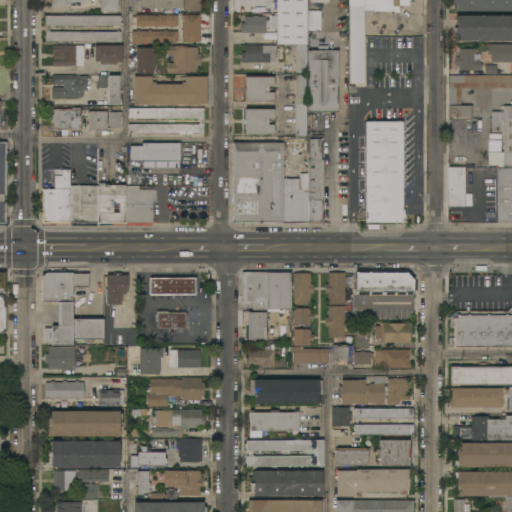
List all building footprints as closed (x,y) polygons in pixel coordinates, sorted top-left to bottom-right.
[(51,8),(51,0),(85,0),(85,3),(75,3),(71,3),(71,8),(51,8)] [(118,0),(118,12),(100,12),(100,5),(98,5),(98,0),(118,0)] [(200,0),(201,11),(183,11),(183,9),(152,9),(152,8),(140,8),(139,0),(200,0)] [(296,45),(276,44),(276,0),(307,0),(307,44),(296,45)] [(365,0),(365,7),(349,8),(349,0),(365,0)] [(399,0),(399,14),(386,14),(386,13),(374,13),(374,11),(365,11),(365,7),(365,0),(399,0)] [(511,0),(511,12),(456,12),(456,5),(452,5),(452,0),(511,0)] [(349,8),(364,8),(365,85),(349,85),(349,8)] [(144,15),(147,15),(157,16),(157,15),(161,15),(161,16),(166,16),(166,15),(169,15),(169,16),(177,16),(177,27),(172,27),(172,28),(169,28),(169,27),(157,27),(157,28),(154,28),(154,27),(144,27),(144,28),(141,28),(141,27),(136,27),(136,15),(144,15)] [(200,43),(182,43),(182,15),(200,15),(200,43)] [(45,42),(45,16),(120,16),(120,26),(49,26),(49,32),(121,32),(121,42),(45,42)] [(511,41),(456,41),(456,35),(454,35),(454,28),(456,28),(456,22),(455,22),(455,17),(456,17),(456,16),(511,16),(511,41)] [(240,33),(240,23),(244,23),(244,17),(252,17),(257,17),(265,17),(265,20),(269,20),(269,28),(265,28),(265,34),(240,33)] [(137,32),(137,30),(139,30),(139,32),(148,32),(148,30),(151,30),(151,32),(164,32),(164,30),(167,30),(167,32),(178,32),(177,43),(145,43),(145,44),(132,44),(132,32),(137,32)] [(307,74),(295,74),(296,45),(307,44),(307,74)] [(511,44),(511,63),(491,63),(491,56),(488,56),(488,44),(511,44)] [(84,66),(76,66),(76,67),(52,67),(52,58),(53,58),(53,55),(52,55),(52,46),(76,46),(84,46),(84,66)] [(122,46),(122,62),(117,62),(117,65),(110,65),(110,67),(106,67),(106,65),(100,65),(100,62),(94,62),(94,46),(122,46)] [(167,64),(173,64),(173,56),(167,56),(167,47),(173,47),(173,46),(188,46),(188,48),(197,48),(197,54),(200,54),(200,66),(197,66),(197,73),(188,73),(188,74),(167,74),(167,64)] [(262,46),(275,46),(275,62),(269,62),(269,63),(241,63),(241,53),(244,53),(244,46),(262,46)] [(136,48),(154,48),(154,54),(155,54),(155,68),(153,68),(153,74),(136,74),(136,48)] [(459,71),(459,66),(455,66),(455,57),(459,57),(459,49),(476,49),(476,55),(480,55),(480,60),(479,60),(479,71),(459,71)] [(338,112),(308,112),(308,51),(338,51),(338,112)] [(486,75),(485,75),(485,66),(496,66),(496,70),(500,70),(500,76),(486,76),(486,75)] [(52,97),(52,88),(63,88),(63,85),(52,85),(52,76),(75,75),(75,77),(87,77),(87,91),(83,91),(83,97),(52,97)] [(295,75),(306,75),(306,136),(295,136),(295,75)] [(119,104),(108,104),(108,88),(98,88),(98,89),(96,89),(96,83),(98,83),(98,76),(119,76),(119,104)] [(500,76),(511,76),(511,88),(461,88),(461,106),(472,106),(472,119),(448,119),(448,76),(486,76),(500,76)] [(134,105),(134,77),(151,77),(151,82),(155,82),(155,85),(182,85),(182,83),(185,83),(185,77),(207,77),(207,105),(134,105)] [(245,102),(245,77),(274,77),(274,87),(269,87),(269,93),(274,93),(274,102),(245,102)] [(511,223),(497,223),(497,168),(497,166),(488,166),(488,152),(503,152),(503,133),(491,133),(491,112),(503,112),(503,106),(511,106),(511,223)] [(81,131),(73,131),(73,129),(53,129),(53,124),(51,124),(51,115),(53,115),(53,110),(74,110),(74,108),(80,108),(81,131)] [(204,109),(203,135),(128,135),(128,125),(199,125),(199,119),(128,119),(128,109),(204,109)] [(245,135),(245,110),(274,110),(274,116),(276,116),(276,119),(268,119),(268,125),(274,125),(274,135),(245,135)] [(88,112),(107,112),(107,130),(101,130),(101,134),(94,134),(94,131),(88,131),(88,112)] [(122,128),(110,128),(110,112),(122,112),(122,128)] [(403,223),(365,223),(365,122),(403,122),(403,223)] [(308,226),(284,226),(284,224),(283,224),(283,143),(283,137),(308,138),(308,140),(308,223),(308,226)] [(321,139),(321,160),(323,160),(323,201),(321,201),(321,223),(308,223),(308,140),(321,139)] [(6,219),(8,219),(8,226),(0,226),(0,143),(7,143),(6,219)] [(129,162),(129,146),(142,146),(142,143),(180,143),(180,162),(129,162)] [(281,224),(281,227),(275,227),(275,223),(248,224),(248,226),(245,226),(245,223),(233,223),(232,143),(283,143),(283,224),(281,224)] [(464,207),(447,207),(447,168),(464,168),(464,207)] [(70,226),(43,226),(43,224),(42,224),(42,189),(54,189),(54,176),(61,176),(61,170),(70,169),(70,186),(70,223),(70,226)] [(124,226),(99,226),(99,224),(97,224),(97,223),(98,186),(98,183),(105,183),(105,186),(125,186),(124,224),(124,226)] [(98,186),(97,223),(89,223),(89,226),(72,226),(72,223),(70,223),(70,186),(98,186)] [(139,186),(139,187),(155,186),(155,202),(153,202),(153,224),(152,224),(152,226),(126,226),(126,224),(124,224),(125,186),(139,186)] [(73,346),(52,346),(52,343),(44,343),(44,328),(51,328),(51,326),(57,326),(58,302),(42,302),(42,276),(46,273),(59,273),(63,270),(67,273),(73,273),(73,274),(73,288),(73,319),(73,340),(73,346)] [(267,310),(252,310),(252,308),(242,308),(242,272),(267,272),(267,309),(267,310)] [(291,272),(291,309),(267,309),(267,272),(291,272)] [(352,272),(407,272),(414,281),(414,321),(353,321),(353,305),(352,298),(352,272)] [(293,273),(310,273),(310,284),(313,284),(313,294),(310,294),(310,305),(293,305),(293,273)] [(344,304),(328,304),(328,293),(325,294),(325,284),(328,284),(328,273),(344,273),(344,304)] [(89,274),(89,288),(73,288),(73,274),(89,274)] [(106,276),(113,276),(113,274),(121,274),(121,276),(128,276),(128,293),(126,293),(126,295),(122,295),(122,305),(106,305),(106,276)] [(149,296),(149,279),(195,278),(196,295),(149,296)] [(511,348),(454,348),(454,344),(449,345),(449,333),(454,333),(453,328),(450,328),(450,316),(454,311),(507,311),(511,307),(511,299),(511,297),(511,348)] [(344,328),(352,328),(352,338),(328,338),(328,327),(325,327),(325,317),(328,317),(328,306),(344,306),(344,328)] [(293,309),(310,308),(310,313),(313,313),(313,320),(310,320),(310,325),(293,325),(293,309)] [(176,329),(176,332),(170,332),(170,329),(157,329),(157,321),(156,321),(156,312),(167,311),(167,313),(186,312),(186,315),(186,329),(176,329)] [(265,339),(247,339),(247,312),(265,312),(265,339)] [(104,319),(103,340),(73,340),(73,319),(104,319)] [(382,343),(382,323),(411,323),(411,343),(382,343)] [(293,329),(310,329),(310,335),(313,335),(313,341),(310,341),(310,345),(311,345),(311,349),(329,349),(329,364),(297,363),(297,364),(294,364),(294,363),(292,363),(292,353),(291,353),(291,347),(293,347),(293,329)] [(368,347),(355,347),(355,334),(368,334),(368,347)] [(352,365),(331,364),(332,345),(348,345),(348,346),(352,346),(352,365)] [(48,370),(48,364),(45,364),(45,354),(48,354),(48,348),(74,347),(74,351),(75,351),(75,354),(74,354),(74,370),(48,370)] [(139,349),(162,349),(162,358),(159,358),(159,375),(139,375),(139,349)] [(200,350),(200,368),(177,368),(177,367),(168,367),(168,350),(200,350)] [(274,350),(274,366),(271,368),(264,368),(261,366),(247,366),(247,364),(246,364),(246,358),(247,358),(248,350),(274,350)] [(409,350),(409,368),(382,368),(382,367),(375,367),(375,351),(383,351),(383,350),(409,350)] [(354,364),(353,352),(360,352),(364,352),(370,352),(370,353),(372,353),(372,364),(354,364)] [(511,385),(450,385),(450,377),(451,367),(511,367),(511,385)] [(117,377),(117,369),(126,369),(126,377),(117,377)] [(341,380),(364,381),(364,386),(370,386),(370,384),(374,384),(374,376),(386,377),(386,384),(384,384),(384,405),(376,405),(376,403),(365,403),(365,405),(341,404),(341,380)] [(201,378),(201,383),(204,383),(204,396),(201,396),(201,401),(181,401),(181,397),(168,397),(167,407),(147,407),(147,393),(150,393),(150,388),(146,388),(146,382),(150,382),(150,379),(174,379),(174,380),(181,380),(181,378),(201,378)] [(387,397),(387,379),(408,379),(408,400),(398,400),(398,405),(387,405),(387,397)] [(318,380),(318,381),(322,381),(322,396),(318,396),(318,397),(322,397),(322,404),(253,404),(253,380),(318,380)] [(79,399),(79,401),(75,401),(75,400),(67,400),(67,401),(63,401),(63,400),(54,400),(54,401),(50,401),(50,400),(45,400),(45,383),(50,383),(50,381),(54,381),(54,382),(62,382),(62,381),(66,381),(66,383),(75,383),(75,381),(79,381),(79,382),(84,383),(84,399),(79,399)] [(502,389),(502,408),(450,408),(450,406),(449,406),(449,389),(502,389)] [(124,406),(115,406),(115,405),(105,405),(105,403),(100,403),(100,390),(119,390),(119,391),(124,391),(124,406)] [(352,435),(352,433),(354,433),(354,425),(355,425),(355,419),(354,419),(354,409),(384,409),(384,407),(389,407),(389,409),(413,409),(413,419),(358,419),(358,425),(414,425),(414,435),(352,435)] [(332,408),(349,408),(349,413),(351,413),(351,422),(349,422),(349,426),(341,426),(341,427),(332,427),(332,408)] [(146,409),(147,420),(142,423),(131,423),(131,416),(128,417),(127,410),(146,409)] [(201,410),(201,416),(205,416),(205,427),(188,427),(188,429),(182,429),(182,438),(177,438),(177,437),(151,437),(151,429),(153,429),(153,411),(171,411),(171,410),(201,410)] [(120,411),(120,414),(122,414),(122,427),(120,427),(120,436),(48,436),(48,414),(51,414),(51,411),(120,411)] [(298,435),(292,435),(292,432),(249,431),(249,413),(298,413),(298,435)] [(511,441),(452,441),(452,426),(470,426),(470,417),(488,417),(488,420),(505,420),(505,416),(511,416),(511,441)] [(146,437),(131,437),(131,429),(138,429),(138,428),(142,428),(142,429),(146,430),(146,437)] [(179,462),(180,439),(201,439),(201,449),(202,449),(201,462),(198,462),(198,463),(179,462)] [(246,467),(246,441),(323,440),(323,467),(246,467)] [(51,467),(51,464),(48,464),(48,452),(49,452),(49,442),(51,442),(51,441),(119,441),(119,467),(51,467)] [(379,465),(379,441),(409,441),(409,447),(411,447),(411,459),(409,459),(409,465),(379,465)] [(511,467),(453,467),(453,448),(456,448),(456,443),(511,443),(511,467)] [(335,466),(335,451),(336,451),(336,448),(366,448),(366,451),(367,451),(367,466),(335,466)] [(164,453),(164,459),(166,459),(166,464),(165,464),(165,465),(162,465),(162,468),(141,467),(141,465),(138,465),(138,466),(130,465),(130,456),(137,456),(138,452),(164,453)] [(165,470),(200,471),(200,478),(203,478),(202,489),(200,489),(200,496),(180,496),(180,487),(164,487),(165,470)] [(336,471),(356,471),(356,470),(409,470),(409,490),(402,490),(402,492),(356,493),(356,497),(337,497),(336,471)] [(75,471),(75,491),(52,491),(52,471),(75,471)] [(108,471),(108,482),(98,482),(98,483),(95,483),(95,482),(77,482),(77,471),(108,471)] [(254,497),(254,493),(251,493),(251,484),(251,477),(254,477),(254,471),(322,471),(322,497),(254,497)] [(137,472),(148,472),(148,483),(150,483),(150,489),(149,489),(149,491),(146,491),(146,493),(143,493),(143,495),(137,495),(137,472)] [(511,472),(511,511),(505,511),(505,498),(489,498),(489,496),(456,496),(456,491),(453,491),(453,473),(457,473),(457,472),(511,472)] [(98,499),(81,499),(81,484),(92,484),(98,484),(98,499)] [(168,490),(168,488),(173,489),(173,490),(176,490),(176,494),(177,495),(177,499),(164,499),(164,495),(165,495),(166,490),(168,490)] [(413,500),(413,511),(335,511),(335,501),(413,500)] [(453,511),(453,500),(464,500),(465,505),(469,505),(469,511),(453,511)] [(321,501),(321,511),(248,511),(248,501),(321,501)] [(56,511),(56,502),(82,502),(82,511),(56,511)] [(203,502),(203,508),(205,508),(205,511),(133,511),(133,502),(203,502)]
